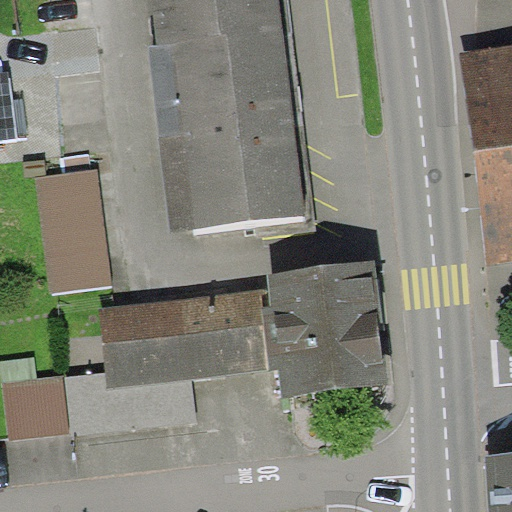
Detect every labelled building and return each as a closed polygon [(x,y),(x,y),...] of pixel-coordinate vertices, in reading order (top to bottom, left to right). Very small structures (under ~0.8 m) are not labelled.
[(170,236),(307,222),(279,0),(152,0),(158,53),(151,54),(170,236)] [(511,48),(462,55),(490,265),(511,261),(511,48)] [(106,68),(64,70),(67,124),(109,122),(106,68)] [(7,84),(0,84),(0,135),(14,133),(7,84)] [(100,175),(35,182),(47,295),(111,288),(100,175)] [(270,292),(263,296),(271,367),(283,368),(286,400),(386,390),(374,269),(269,280),(270,292)] [(263,296),(102,315),(109,374),(69,378),(75,434),(197,420),(192,377),(271,367),(263,296)] [(0,367),(6,441),(75,434),(69,378),(36,381),(34,358),(0,361),(0,367)] [(511,511),(511,466),(489,468),(491,511),(511,511)]
